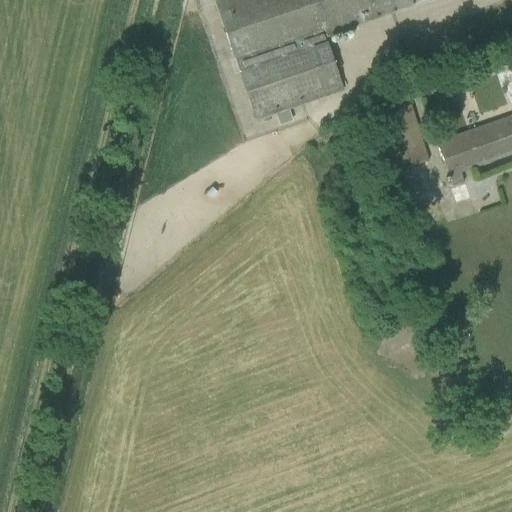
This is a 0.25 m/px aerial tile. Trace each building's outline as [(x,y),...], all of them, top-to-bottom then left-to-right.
[(323,37),(432,0),(220,0),(215,2),(255,121),(273,115),(287,110),(341,91),(323,37)] [(511,11),(503,15),(507,28),(511,26),(511,11)] [(410,36),(399,39),(403,52),(414,49),(410,36)] [(427,162),(408,103),(373,114),(392,173),(427,162)] [(287,110),(273,115),(277,126),(290,121),(287,110)] [(511,153),(511,117),(437,144),(452,187),(463,183),(459,172),(511,153)] [(449,191),(455,205),(473,199),(468,184),(449,191)]
